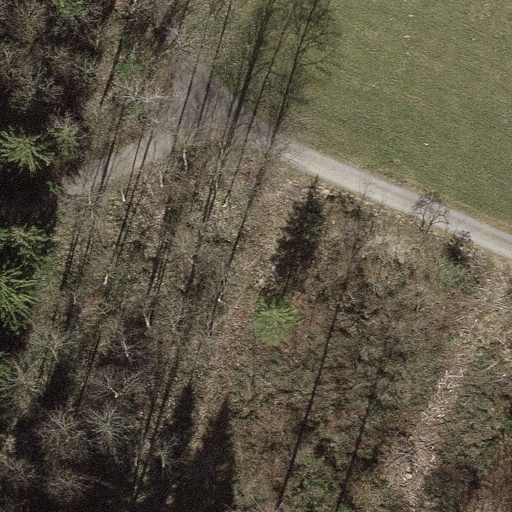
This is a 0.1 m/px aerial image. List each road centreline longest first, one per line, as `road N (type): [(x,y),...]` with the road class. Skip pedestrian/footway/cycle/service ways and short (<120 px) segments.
road 1 (track): [(222,108),(318,163),(511,250)]
road 2 (track): [(0,221),(222,108)]
road 3 (track): [(161,0),(222,108)]
